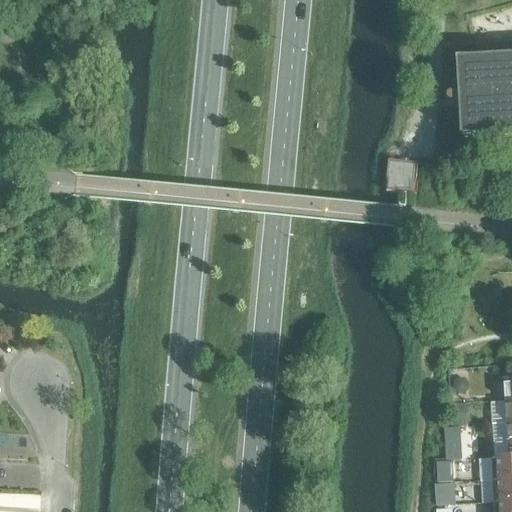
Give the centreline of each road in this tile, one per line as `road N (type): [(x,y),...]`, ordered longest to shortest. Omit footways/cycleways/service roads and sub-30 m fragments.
road 1 (secondary): [(211,0),(163,511)]
road 2 (secondary): [(255,511),(302,0)]
road 3 (residential): [(416,165),(440,0)]
road 4 (residential): [(52,511),(56,447),(37,382)]
